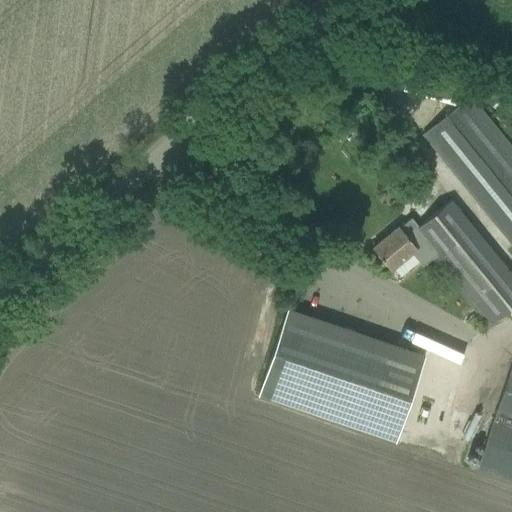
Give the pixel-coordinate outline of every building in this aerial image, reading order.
[(423,135),(511,243),(511,148),(470,97),(423,135)] [(432,258),(489,326),(511,306),(511,274),(450,200),(418,226),(411,218),(400,227),(399,227),(373,248),(391,270),(411,254),(422,266),(432,258)] [(257,395),(395,443),(425,355),(287,308),(257,395)] [(433,338),(410,430),(445,439),(469,347),(433,338)] [(511,366),(477,469),(511,481),(511,366)]
